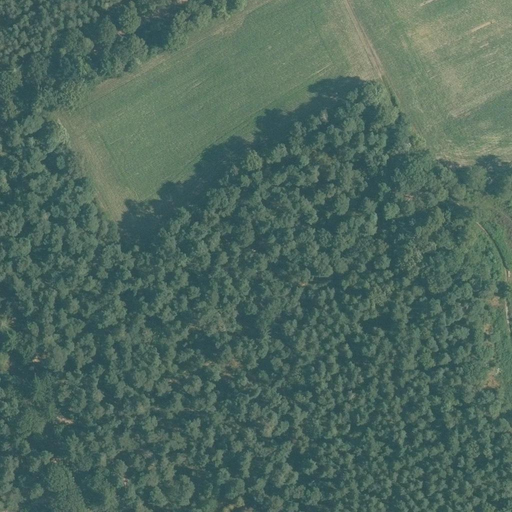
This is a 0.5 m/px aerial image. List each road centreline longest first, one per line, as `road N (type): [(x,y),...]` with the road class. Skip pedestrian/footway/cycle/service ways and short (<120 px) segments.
road 1 (track): [(175,0),(0,98)]
road 2 (track): [(434,173),(348,0)]
road 3 (track): [(0,346),(90,511)]
road 4 (unknown): [(0,371),(71,511)]
